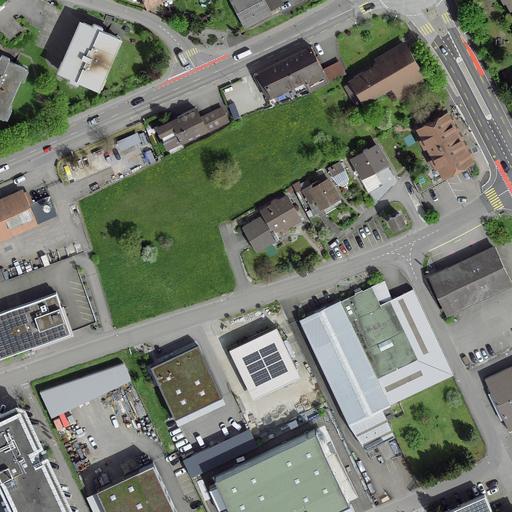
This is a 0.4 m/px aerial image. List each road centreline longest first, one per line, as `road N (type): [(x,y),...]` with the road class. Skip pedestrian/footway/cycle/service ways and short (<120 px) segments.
road 1 (residential): [(0,383),(402,249)]
road 2 (residential): [(392,511),(484,472),(497,450),(402,249)]
road 3 (primary): [(0,165),(199,79)]
road 4 (residential): [(84,0),(163,29),(199,79)]
road 5 (primary): [(199,79),(330,16)]
road 6 (residential): [(402,249),(511,187)]
road 7 (secondary): [(456,54),(511,161)]
